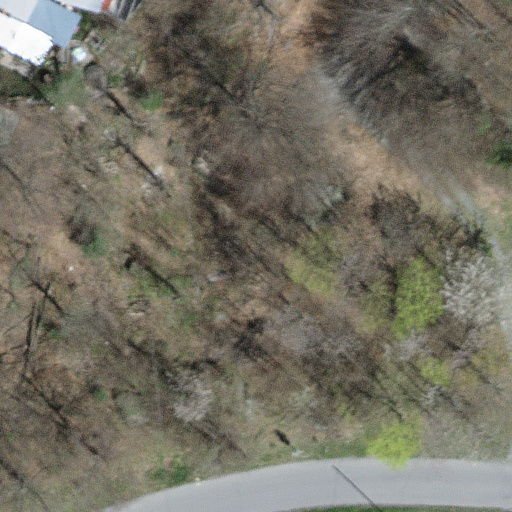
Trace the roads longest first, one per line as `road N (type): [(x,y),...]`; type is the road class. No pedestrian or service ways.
road 1 (unclassified): [(332,489),(511,491)]
road 2 (residential): [(197,511),(332,489)]
